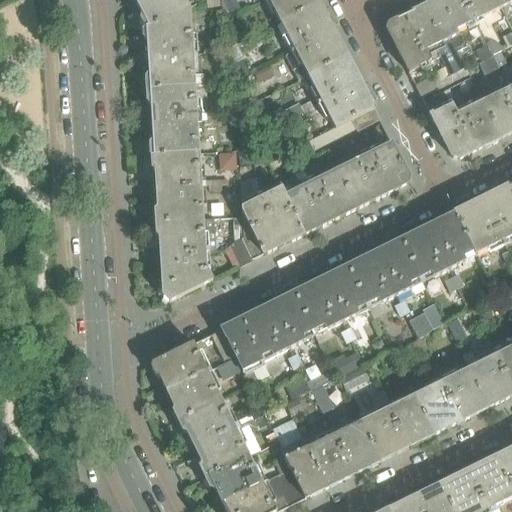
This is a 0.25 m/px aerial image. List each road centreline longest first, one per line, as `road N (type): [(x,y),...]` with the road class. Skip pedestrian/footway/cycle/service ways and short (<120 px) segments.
road 1 (residential): [(97,353),(143,343),(443,196)]
road 2 (tertiary): [(97,353),(72,0)]
road 3 (residential): [(443,196),(352,20)]
road 4 (residential): [(335,511),(511,424)]
road 5 (tertiary): [(147,511),(104,417),(97,353)]
